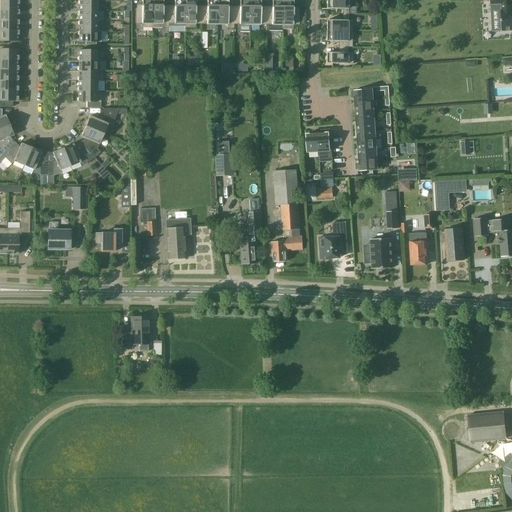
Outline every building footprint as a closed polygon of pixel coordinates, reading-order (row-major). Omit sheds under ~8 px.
[(0,0),(0,10),(19,10),(19,0),(0,0)] [(141,28),(152,28),(152,0),(141,0),(142,9),(135,8),(135,24),(141,24),(141,28)] [(162,0),(152,0),(152,28),(168,28),(168,24),(168,9),(163,9),(162,0)] [(168,24),(185,24),(184,0),(174,0),(174,9),(168,9),(168,24)] [(184,0),(185,24),(185,28),(195,28),(195,24),(201,24),(201,9),(195,9),(195,0),(184,0)] [(201,24),(217,24),(217,0),(206,0),(207,9),(201,9),(201,24)] [(227,0),(217,0),(217,24),(227,24),(227,29),(233,29),(233,25),(233,10),(228,9),(227,0)] [(233,10),(233,25),(238,25),(237,32),(249,32),(250,25),(249,0),(239,0),(239,10),(233,10)] [(260,0),(249,0),(250,25),(266,25),(266,10),(260,10),(260,0)] [(266,10),(266,25),(266,32),(282,32),(282,29),(282,0),(272,0),(272,10),(266,10)] [(282,0),(282,29),(293,29),(293,25),(299,25),(299,10),(293,10),(293,0),(282,0)] [(343,9),(343,15),(349,15),(349,0),(328,0),(328,9),(343,9)] [(511,0),(489,0),(490,5),(502,4),(502,10),(500,10),(502,31),(511,30),(511,8),(511,4),(511,3),(511,0)] [(79,11),(98,11),(98,1),(79,1),(79,11)] [(131,12),(131,2),(126,2),(126,7),(123,7),(123,12),(128,12),(131,12)] [(0,20),(18,21),(19,10),(0,10),(0,20)] [(79,11),(78,21),(97,22),(98,11),(79,11)] [(328,20),(328,31),(353,31),(353,20),(349,20),(349,15),(343,15),(343,20),(328,20)] [(0,30),(18,31),(18,21),(0,20),(0,30)] [(78,21),(78,32),(97,32),(97,22),(78,21)] [(18,35),(18,31),(0,30),(0,41),(18,41),(18,35)] [(339,41),(339,47),(349,47),(349,41),(353,41),(353,31),(328,31),(328,41),(339,41)] [(97,32),(78,32),(78,36),(78,42),(101,42),(101,32),(97,32)] [(349,53),(349,47),(339,47),(339,53),(328,53),(327,64),(354,64),(354,53),(349,53)] [(0,49),(0,59),(18,60),(18,56),(18,49),(0,49)] [(78,61),(97,61),(97,50),(78,50),(78,57),(78,61)] [(0,59),(0,70),(18,70),(18,60),(0,59)] [(78,71),(97,71),(101,71),(101,61),(97,61),(78,61),(78,71)] [(0,70),(0,80),(18,81),(18,70),(0,70)] [(97,81),(97,71),(78,71),(78,81),(97,81)] [(0,80),(0,90),(18,91),(18,81),(0,80)] [(78,81),(78,91),(97,92),(97,81),(78,81)] [(354,97),(355,102),(378,101),(377,89),(354,91),(355,97),(354,97)] [(18,91),(0,90),(0,107),(3,107),(4,101),(10,101),(18,101),(18,91)] [(100,102),(100,92),(97,92),(78,91),(78,102),(87,102),(87,108),(100,108),(100,102)] [(378,101),(355,102),(355,108),(355,112),(374,111),(373,102),(378,101)] [(103,115),(114,120),(119,109),(103,109),(103,115)] [(356,116),(356,121),(374,120),(374,111),(355,112),(356,116)] [(0,156),(1,155),(5,152),(0,146),(0,141),(13,136),(5,115),(0,116),(0,156)] [(89,116),(85,126),(103,134),(108,124),(89,116)] [(375,130),(374,120),(356,121),(356,127),(357,127),(357,131),(375,130)] [(103,134),(85,126),(81,137),(89,140),(88,143),(84,148),(85,149),(94,158),(100,152),(97,149),(99,144),(103,134)] [(357,141),(375,139),(375,130),(357,131),(357,135),(357,141)] [(319,156),(317,133),(310,134),(306,134),(307,152),(308,157),(319,156)] [(325,133),(317,133),(319,156),(330,156),(329,133),(325,133)] [(358,150),(376,149),(375,139),(357,141),(358,146),(358,150)] [(13,161),(23,166),(31,148),(21,143),(17,151),(14,150),(5,159),(10,165),(13,161)] [(73,144),(63,148),(70,166),(80,162),(80,163),(84,165),(87,164),(94,158),(85,149),(82,152),(77,154),(73,144)] [(42,152),(31,148),(23,166),(40,173),(40,176),(53,176),(53,162),(40,162),(38,161),(42,152)] [(60,171),(70,166),(63,148),(52,152),(56,161),(53,162),(53,176),(61,173),(60,171)] [(376,149),(358,150),(358,154),(359,160),(382,158),(381,158),(377,158),(376,149)] [(233,154),(215,154),(216,175),(234,175),(233,154)] [(382,158),(359,160),(359,165),(360,171),(382,169),(382,158)] [(106,160),(101,165),(104,169),(109,163),(106,160)] [(104,169),(101,165),(96,170),(99,174),(104,169)] [(410,180),(417,180),(416,168),(398,169),(399,191),(410,191),(410,180)] [(281,206),(299,204),(297,170),(273,171),(276,206),(281,206)] [(466,179),(434,181),(435,210),(449,209),(449,193),(466,192),(466,179)] [(64,187),(64,191),(73,191),(73,209),(85,210),(85,188),(64,187)] [(319,199),(333,199),(332,187),(318,188),(319,199)] [(282,231),(291,230),(300,230),(299,204),(281,206),(282,231)] [(155,208),(139,209),(140,223),(146,223),(147,237),(156,236),(155,208)] [(398,229),(397,211),(387,212),(388,229),(398,229)] [(20,229),(6,229),(6,254),(18,254),(18,236),(20,236),(20,233),(29,233),(29,212),(20,212),(20,229)] [(246,213),(248,238),(241,238),(243,264),(257,263),(256,238),(262,238),(261,212),(251,213),(250,213),(246,213)] [(425,228),(435,228),(435,214),(425,214),(425,228)] [(185,258),(184,235),(191,234),(190,218),(165,220),(167,259),(185,258)] [(501,257),(511,256),(511,229),(510,230),(509,219),(493,220),(493,221),(487,221),(487,218),(474,219),(475,237),(488,236),(488,233),(495,233),(495,232),(499,232),(500,238),(498,238),(498,244),(500,244),(501,257)] [(57,231),(58,222),(48,222),(48,249),(73,249),(73,231),(57,231)] [(339,246),(347,245),(346,222),(333,223),(334,237),(320,238),(321,259),(340,258),(339,246)] [(112,255),(121,255),(121,229),(113,229),(113,233),(95,233),(95,243),(101,243),(101,252),(112,252),(112,255)] [(454,261),(465,260),(462,229),(445,230),(447,262),(449,262),(450,263),(453,262),(454,261)] [(300,230),(291,230),(292,237),(285,238),(286,241),(272,242),(273,262),(287,261),(287,251),(303,250),(302,237),(301,237),(300,230)] [(411,265),(428,264),(426,233),(409,234),(411,265)] [(393,268),(392,238),(370,239),(371,254),(364,254),(365,264),(372,263),(372,269),(393,268)] [(149,317),(144,317),(131,318),(131,333),(124,333),(124,349),(132,349),(132,345),(138,345),(138,352),(149,351),(148,344),(149,344),(149,317)] [(470,443),(506,439),(504,412),(467,415),(470,443)]
